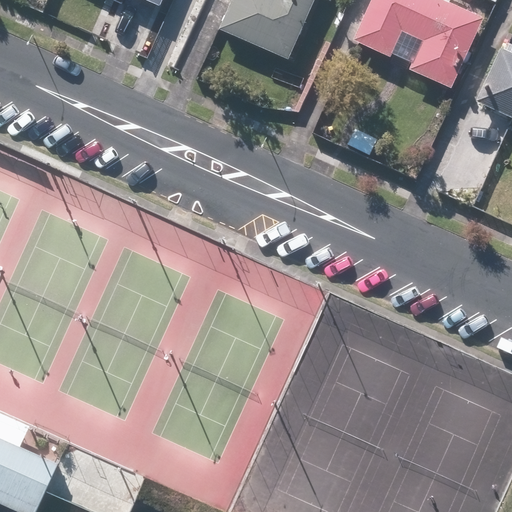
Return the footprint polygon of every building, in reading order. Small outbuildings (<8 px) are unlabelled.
[(230,0),(216,35),(284,65),(312,0),(230,0)] [(447,7),(450,0),(371,0),(351,46),(449,91),(481,22),(447,7)] [(511,48),(502,43),(473,107),(511,124),(511,48)] [(376,140),(352,129),(343,150),(368,160),(376,140)] [(0,506),(13,511),(33,511),(54,467),(0,443),(0,506)]
